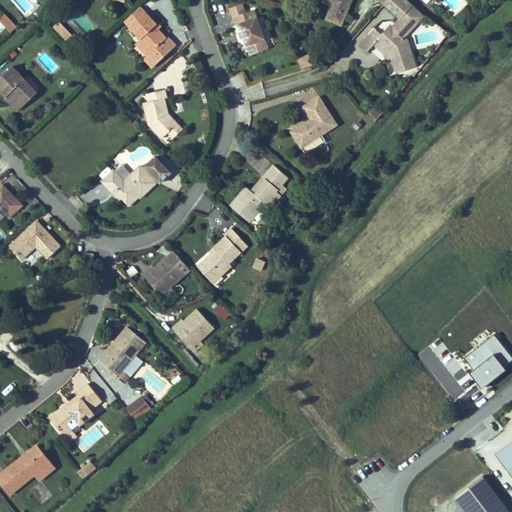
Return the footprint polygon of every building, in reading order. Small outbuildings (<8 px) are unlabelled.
[(342,25),(352,0),(318,0),(332,5),(326,19),(342,25)] [(404,37),(422,15),(405,0),(388,0),(385,3),(401,18),(392,27),(391,25),(381,35),(375,30),(361,45),(368,51),(374,44),(379,39),(388,47),(391,53),(392,58),(397,72),(415,66),(408,44),(404,37)] [(245,13),(242,4),(230,9),(234,17),(245,13)] [(130,27),(145,12),(140,7),(125,21),(130,27)] [(264,38),(254,10),(245,13),(234,17),(237,25),(239,24),(242,32),(244,37),(247,45),(264,38)] [(176,45),(168,36),(166,38),(159,30),(155,25),(157,24),(145,12),(130,27),(141,39),(138,41),(150,53),(152,51),(160,60),(176,45)] [(11,20),(5,14),(0,19),(6,25),(11,20)] [(17,26),(11,20),(6,25),(12,32),(17,26)] [(72,36),(59,22),(53,27),(67,41),(72,36)] [(74,49),(81,42),(74,34),(72,36),(67,41),(74,49)] [(268,47),(264,38),(247,45),(250,54),(268,47)] [(388,47),(379,39),(374,44),(384,53),(386,60),(392,58),(391,53),(388,47)] [(150,53),(138,41),(136,43),(147,56),(144,58),(153,67),(160,60),(152,51),(150,53)] [(309,54),(299,58),(304,68),(314,64),(309,54)] [(37,93),(12,66),(0,78),(0,89),(6,96),(8,95),(21,108),(37,93)] [(168,114),(164,98),(167,98),(165,89),(147,94),(149,102),(144,103),(149,124),(162,138),(168,132),(175,126),(166,117),(166,116),(168,114)] [(21,108),(8,95),(6,96),(6,97),(18,111),(21,108)] [(301,147),(337,124),(319,96),(303,106),(311,119),(312,120),(309,122),(308,121),(291,131),(301,147)] [(382,113),(376,106),(369,112),(375,119),(382,113)] [(174,138),(183,129),(168,114),(166,116),(166,117),(175,126),(168,132),(174,138)] [(102,181),(113,192),(115,190),(122,197),(128,204),(141,191),(144,194),(159,181),(169,171),(155,156),(143,168),(140,166),(131,174),(122,165),(115,171),(114,170),(102,181)] [(260,220),(281,195),(276,191),(282,185),(288,177),(274,165),(264,177),(266,179),(259,188),(260,189),(256,195),(252,191),(247,187),(231,205),(246,218),(254,217),(255,216),(260,220)] [(160,183),(171,173),(169,171),(159,181),(160,183)] [(256,195),(260,189),(259,188),(266,179),(264,177),(252,191),(256,195)] [(22,205),(3,184),(0,186),(0,206),(0,207),(2,209),(10,217),(22,205)] [(281,195),(287,188),(282,185),(276,191),(281,195)] [(122,197),(115,190),(113,192),(120,199),(122,197)] [(130,206),(140,197),(141,198),(144,194),(141,191),(128,204),(130,206)] [(61,246),(37,221),(10,246),(22,259),(33,249),(31,247),(34,244),(36,246),(48,258),(61,246)] [(236,233),(231,228),(225,234),(226,236),(230,240),(236,233)] [(229,263),(248,246),(236,233),(230,240),(226,236),(214,247),(219,252),(215,256),(212,253),(198,266),(216,285),(224,278),(221,275),(232,266),(229,263)] [(267,255),(270,251),(264,245),(260,249),(267,255)] [(219,252),(214,247),(210,251),(212,253),(215,256),(219,252)] [(170,287),(190,269),(174,251),(155,268),(151,271),(149,269),(143,275),(160,293),(169,285),(170,287)] [(261,270),(265,261),(258,258),(254,267),(261,270)] [(130,276),(138,272),(135,265),(127,269),(130,276)] [(164,298),(173,290),(170,287),(169,285),(160,293),(164,298)] [(221,303),(213,309),(223,321),(230,315),(221,303)] [(214,328),(197,309),(184,321),(180,325),(179,323),(173,329),(189,347),(198,338),(200,340),(214,328)] [(403,321),(397,326),(413,346),(419,341),(403,321)] [(127,326),(99,360),(118,375),(123,369),(131,376),(143,362),(135,355),(146,342),(127,326)] [(511,356),(496,334),(467,355),(476,368),(473,370),(483,384),(505,367),(502,363),(511,356)] [(194,352),(203,344),(200,340),(198,338),(189,347),(194,352)] [(126,382),(131,376),(123,369),(118,375),(126,382)] [(94,414),(91,410),(102,401),(88,383),(76,393),(78,395),(80,398),(68,408),(66,405),(50,418),(64,435),(72,429),(79,423),(80,425),(94,414)] [(152,408),(148,404),(151,401),(146,394),(143,397),(142,396),(126,409),(136,421),(152,408)] [(68,408),(80,398),(78,395),(66,405),(68,408)] [(83,453),(109,432),(100,421),(74,441),(83,453)] [(69,442),(77,435),(72,429),(64,435),(69,442)] [(511,442),(496,455),(511,476),(511,442)] [(36,445),(0,474),(0,480),(11,494),(35,474),(50,462),(36,445)] [(366,460),(361,464),(373,480),(378,476),(366,460)] [(96,468),(91,461),(77,472),(83,479),(96,468)] [(40,480),(55,468),(50,462),(35,474),(40,480)] [(511,511),(483,477),(456,498),(466,511),(511,511)]
